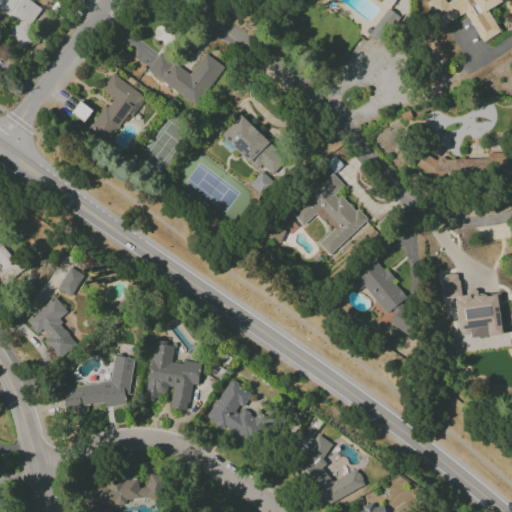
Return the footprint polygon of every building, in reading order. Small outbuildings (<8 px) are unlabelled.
[(42,8),(29,0),(0,0),(0,9),(15,19),(5,36),(25,48),(32,36),(27,33),(42,8)] [(466,13),(481,42),(499,33),(488,9),(506,0),(435,0),(427,4),(438,27),(466,13)] [(387,8),(366,32),(379,43),(400,20),(387,8)] [(196,106),(223,66),(204,53),(189,74),(158,53),(146,71),(196,106)] [(101,89),(112,96),(89,130),(108,142),(140,94),(112,74),(101,89)] [(220,136),(256,170),(261,165),(272,176),(287,161),(240,115),(220,136)] [(432,180),(511,175),(511,164),(510,165),(509,152),(486,153),(486,157),(419,160),(420,173),(431,172),(432,180)] [(329,255),(365,221),(337,192),(343,186),(331,174),(290,212),(302,226),(316,212),(332,230),(318,243),(329,255)] [(349,281),(357,291),(362,287),(389,317),(388,318),(402,333),(419,318),(388,284),(392,280),(373,259),(349,281)] [(57,289),(71,297),(83,275),(69,267),(57,289)] [(503,334),(498,294),(477,296),(476,291),(459,293),(457,273),(442,275),(445,299),(454,298),(459,332),(469,330),(470,339),(503,334)] [(25,320),(37,334),(38,333),(58,359),(76,345),(57,320),(66,312),(55,297),(25,320)] [(145,400),(155,401),(156,392),(170,394),(168,408),(187,411),(190,385),(198,385),(200,363),(181,361),(181,364),(171,363),(173,344),(152,341),(145,400)] [(126,357),(110,358),(113,382),(61,388),(64,414),(81,412),(80,406),(103,404),(104,407),(132,404),(126,357)] [(205,419),(220,428),(222,425),(254,445),(269,420),(257,412),(254,417),(240,408),(250,392),(230,379),(205,419)] [(333,444),(316,434),(297,466),(300,472),(309,477),(318,498),(327,503),(364,487),(356,470),(332,480),(325,476),(320,465),(333,444)] [(81,489),(83,511),(100,511),(99,504),(139,500),(136,478),(109,480),(109,486),(81,489)] [(384,511),(383,505),(373,508),(372,503),(358,506),(359,511),(384,511)]
